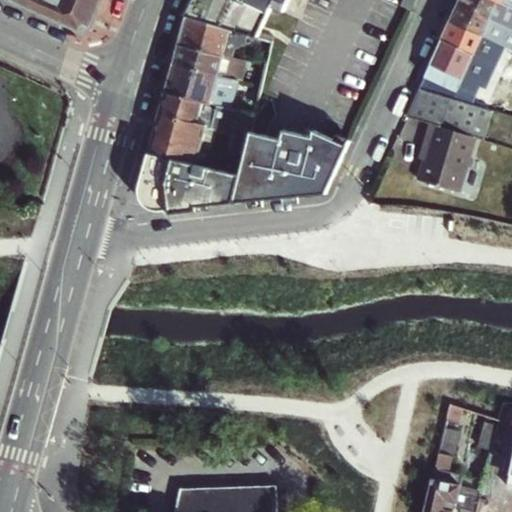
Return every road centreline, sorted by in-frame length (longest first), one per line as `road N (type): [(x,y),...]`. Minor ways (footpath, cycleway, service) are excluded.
road 1 (residential): [(80,231),(122,237),(331,213),(345,200),(434,0)]
road 2 (secondary): [(5,511),(80,231)]
road 3 (secondary): [(80,231),(119,86)]
road 4 (residential): [(119,86),(0,32)]
